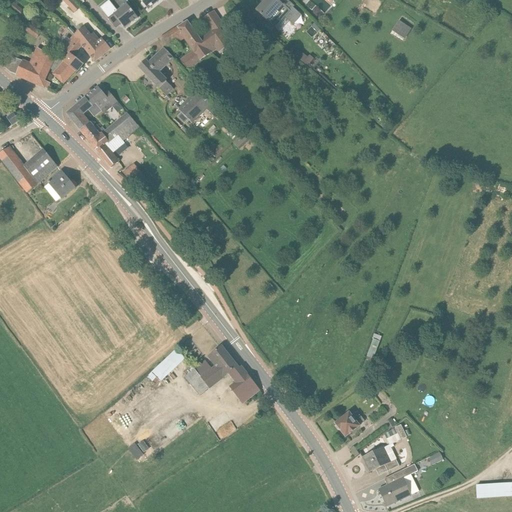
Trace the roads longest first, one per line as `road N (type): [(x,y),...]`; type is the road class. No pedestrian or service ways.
road 1 (secondary): [(349,511),(299,423),(126,200),(43,114)]
road 2 (unclassified): [(43,114),(137,41),(209,0)]
road 3 (track): [(511,450),(468,483),(396,511)]
